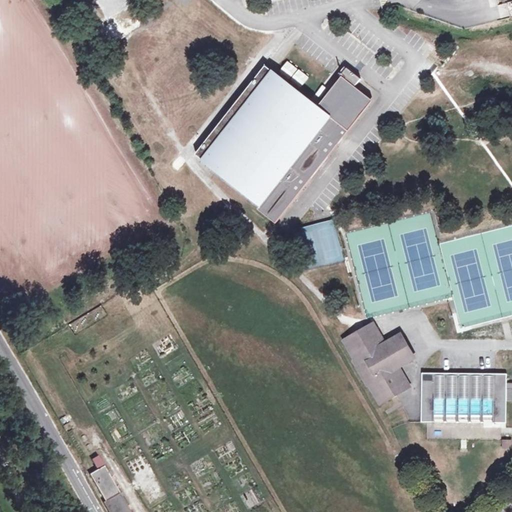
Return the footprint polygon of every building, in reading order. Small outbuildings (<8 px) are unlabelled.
[(497,0),(453,0),(459,27),(511,15),(511,11),(510,1),(498,4),(497,0)] [(124,14),(124,4),(103,5),(103,15),(124,14)] [(291,62),(282,73),(303,90),(312,79),(291,62)] [(251,199),(271,215),(275,218),(281,210),(370,98),(342,76),(328,93),(318,106),(272,70),(256,89),(250,84),(224,117),(198,149),(201,152),(198,157),(251,199)] [(333,223),(301,231),(311,269),(342,261),(333,223)] [(369,324),(365,327),(350,336),(343,340),(381,405),(397,396),(394,391),(408,383),(398,366),(412,357),(400,337),(387,346),(378,332),(375,333),(369,324)] [(507,374),(496,374),(422,373),(421,422),(507,423),(507,400),(511,400),(511,383),(507,384),(507,374)] [(501,448),(511,448),(511,440),(501,440),(501,448)] [(103,503),(107,511),(129,511),(103,466),(102,466),(97,457),(92,460),(97,469),(93,472),(94,473),(92,475),(91,473),(89,474),(105,501),(103,503)]
